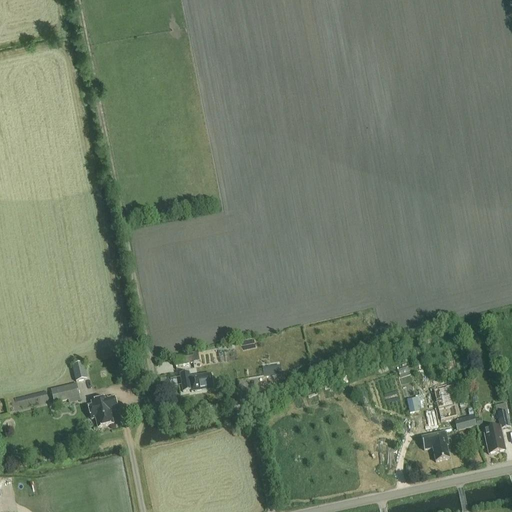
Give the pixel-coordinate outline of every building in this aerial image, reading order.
[(191,354),(173,357),(175,367),(194,364),(191,354)] [(83,364),(72,366),(75,383),(87,380),(83,364)] [(188,373),(180,374),(183,393),(191,391),(191,393),(212,390),(210,374),(189,378),(188,373)] [(77,384),(51,390),(54,404),(68,401),(67,396),(79,393),(77,384)] [(118,411),(115,398),(107,400),(107,399),(91,403),(91,406),(87,406),(91,421),(95,420),(98,429),(114,425),(111,413),(118,411)] [(501,431),(510,429),(505,406),(496,408),(500,428),(484,431),(489,456),(506,452),(503,442),(504,442),(503,434),(502,434),(501,431)] [(438,411),(441,422),(457,418),(454,407),(438,411)] [(473,416),(456,421),(459,431),(476,427),(473,416)] [(436,463),(450,460),(447,447),(449,446),(447,437),(435,439),(434,436),(422,439),(424,452),(433,450),(436,463)] [(22,511),(57,511),(54,496),(21,504),(22,511)]
